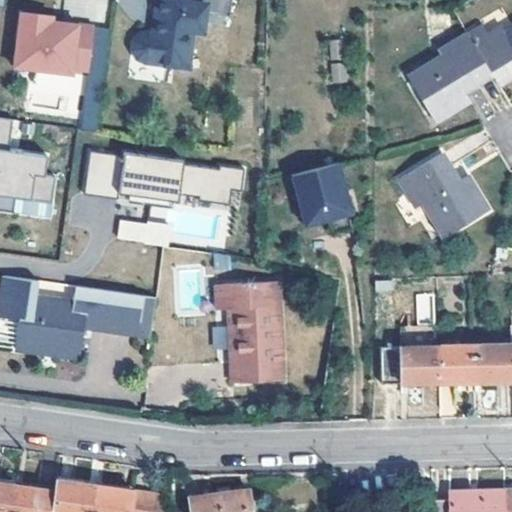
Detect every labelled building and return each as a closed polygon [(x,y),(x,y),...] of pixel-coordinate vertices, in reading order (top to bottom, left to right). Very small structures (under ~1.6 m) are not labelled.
[(143,61),(188,68),(193,31),(201,32),(204,12),(206,0),(154,0),(149,29),(145,28),(139,28),(136,31),(133,37),(132,48),(132,52),(133,56),(143,61)] [(206,0),(204,12),(228,16),(230,0),(206,0)] [(51,14),(19,9),(12,64),(71,72),(71,66),(87,68),(93,24),(51,19),(51,14)] [(472,39),(486,30),(481,23),(468,32),(472,39)] [(492,73),(498,83),(511,74),(511,25),(504,31),(498,23),(486,30),(472,39),(492,73)] [(436,48),(442,56),(406,76),(434,120),(454,108),(448,99),(492,73),(472,39),(468,32),(466,30),(450,39),(436,48)] [(330,63),(332,82),(346,80),(344,61),(330,63)] [(13,149),(17,119),(0,117),(0,212),(52,218),(57,175),(45,174),(47,153),(13,149)] [(89,151),(84,194),(149,201),(147,222),(118,219),(116,238),(225,250),(231,188),(241,189),(244,168),(89,151)] [(488,209),(475,188),(465,194),(456,180),(438,151),(395,178),(405,193),(413,205),(420,200),(442,236),(488,209)] [(467,174),(456,180),(465,194),(475,188),(467,174)] [(337,176),(288,175),(288,228),(337,228),(337,176)] [(35,278),(1,273),(0,278),(0,313),(17,316),(13,347),(75,355),(79,324),(136,332),(142,293),(72,284),(70,299),(35,294),(33,291),(35,278)] [(72,284),(35,278),(33,291),(35,294),(70,299),(72,284)] [(235,308),(238,360),(230,361),(232,382),(283,381),(278,281),(213,283),(215,309),(228,308),(235,308)] [(154,295),(142,293),(136,332),(149,334),(154,295)] [(417,293),(417,320),(431,320),(431,293),(417,293)] [(228,308),(230,361),(238,360),(235,308),(228,308)] [(227,346),(224,324),(210,326),(213,348),(227,346)] [(511,371),(511,345),(473,346),(475,381),(511,379),(511,371)] [(473,346),(436,347),(438,382),(475,381),(473,346)] [(381,384),(438,382),(436,347),(380,350),(381,384)] [(56,493),(53,511),(92,511),(96,489),(58,483),(56,493)] [(0,485),(0,511),(14,511),(18,488),(0,485)] [(18,488),(14,511),(53,511),(56,493),(18,488)] [(92,511),(164,511),(166,496),(96,489),(92,511)] [(190,497),(191,511),(251,511),(250,491),(190,497)] [(507,511),(507,491),(452,492),(452,501),(435,501),(435,511),(507,511)]
